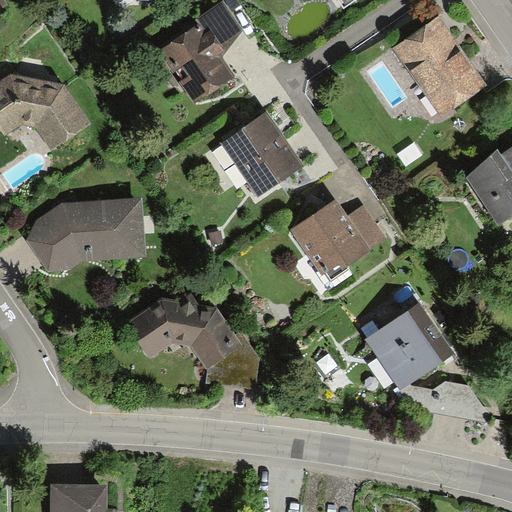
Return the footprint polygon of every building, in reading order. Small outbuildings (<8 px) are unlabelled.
[(0,0),(0,8),(9,2),(7,0),(0,0)] [(192,26),(158,47),(195,100),(236,71),(223,52),(243,28),(224,0),(218,0),(188,20),(192,26)] [(487,83),(438,16),(393,48),(442,115),(487,83)] [(13,72),(0,80),(0,130),(1,129),(5,133),(23,122),(37,125),(55,149),(92,121),(65,84),(13,72)] [(267,109),(223,139),(259,193),(303,163),(267,109)] [(511,140),(467,174),(504,222),(511,216),(511,140)] [(36,220),(28,237),(49,270),(64,269),(83,260),(150,256),(144,195),(62,201),(36,220)] [(335,197),(290,227),(321,272),(326,269),(331,277),(350,265),(347,260),(384,235),(363,204),(347,215),(335,197)] [(162,296),(127,322),(151,357),(175,341),(192,344),(209,366),(208,380),(258,389),(262,357),(242,329),(237,333),(218,306),(162,296)] [(451,350),(417,301),(366,335),(400,384),(451,350)] [(434,419),(484,419),(484,385),(434,385),(434,419)] [(107,483),(53,483),(52,511),(115,511),(115,508),(107,508),(107,483)]
